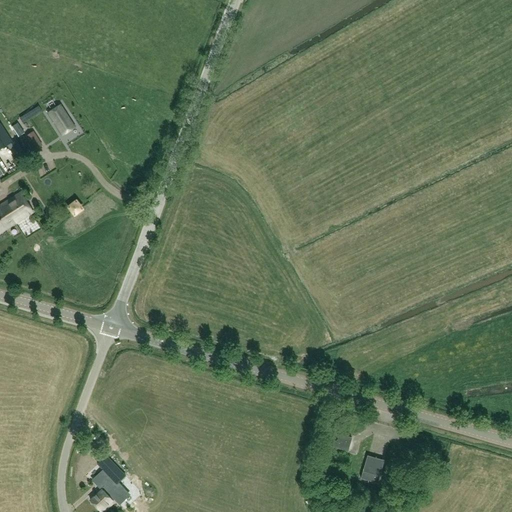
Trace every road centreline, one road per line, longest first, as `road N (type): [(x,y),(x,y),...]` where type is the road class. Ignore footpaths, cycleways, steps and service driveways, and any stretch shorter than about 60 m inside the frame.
road 1 (tertiary): [(511,442),(111,327)]
road 2 (tertiary): [(111,327),(234,0)]
road 3 (unclassified): [(64,511),(64,454),(111,327)]
